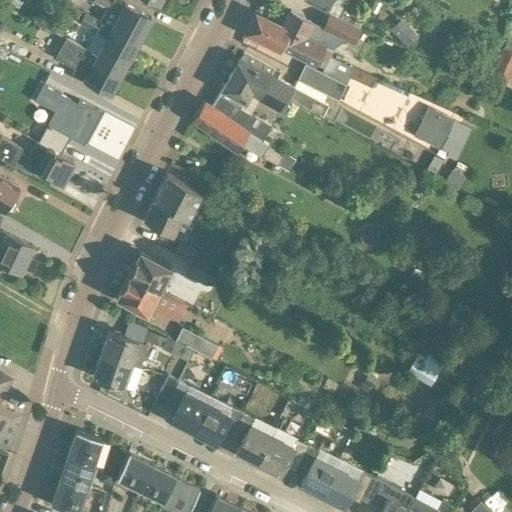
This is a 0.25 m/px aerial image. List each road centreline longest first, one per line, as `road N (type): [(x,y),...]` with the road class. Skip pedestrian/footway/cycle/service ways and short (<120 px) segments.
road 1 (tertiary): [(59,389),(91,281),(232,0)]
road 2 (residential): [(311,511),(59,389)]
road 3 (tertiary): [(14,511),(59,389)]
